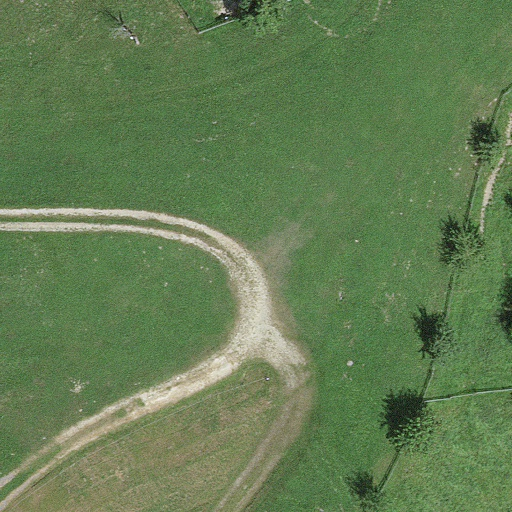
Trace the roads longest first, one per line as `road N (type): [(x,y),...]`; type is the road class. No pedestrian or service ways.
road 1 (track): [(256,337),(260,298),(241,264),(209,246),(0,231)]
road 2 (track): [(0,501),(39,466),(111,424),(205,389),(256,337)]
road 3 (track): [(232,511),(299,433),(303,391),(256,337)]
